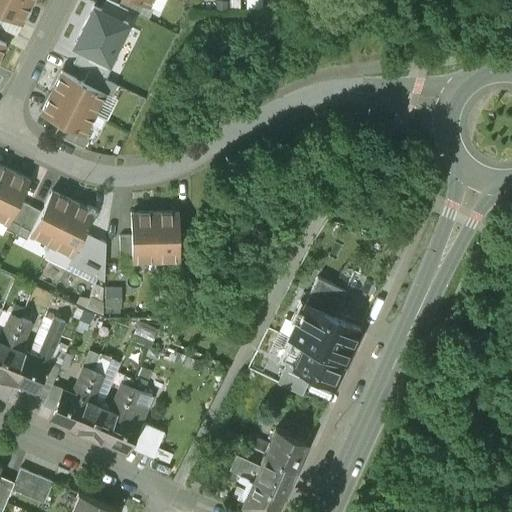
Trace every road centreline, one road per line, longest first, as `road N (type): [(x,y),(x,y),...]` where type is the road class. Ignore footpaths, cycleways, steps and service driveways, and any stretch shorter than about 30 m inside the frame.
road 1 (residential): [(2,126),(73,166),(140,175),(329,93),(380,93),(449,113)]
road 2 (secondary): [(327,511),(481,180)]
road 3 (track): [(511,260),(398,511)]
road 4 (residential): [(167,498),(0,425)]
road 5 (residential): [(63,0),(2,126)]
